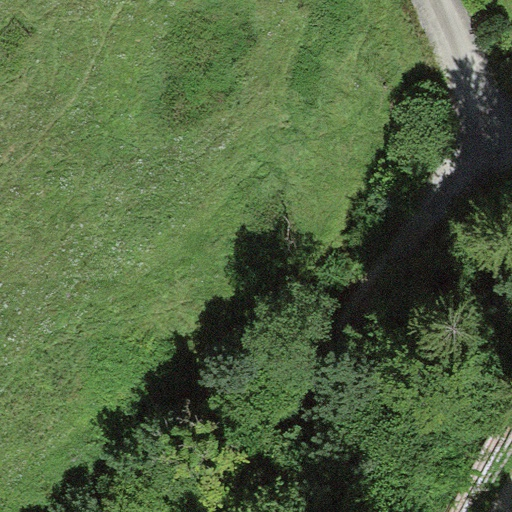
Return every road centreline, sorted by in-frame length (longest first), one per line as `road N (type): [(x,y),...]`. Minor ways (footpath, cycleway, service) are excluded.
road 1 (track): [(221,511),(479,156)]
road 2 (unclassified): [(423,0),(479,156)]
